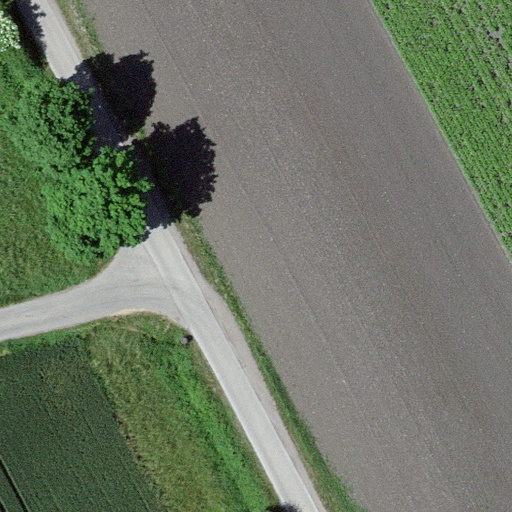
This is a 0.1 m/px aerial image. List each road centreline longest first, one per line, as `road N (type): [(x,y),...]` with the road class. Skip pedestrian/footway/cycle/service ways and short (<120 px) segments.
road 1 (unclassified): [(28,0),(179,288),(309,511)]
road 2 (track): [(179,288),(0,329)]
